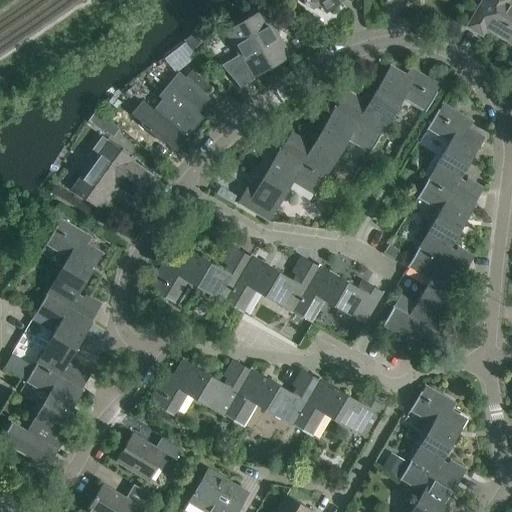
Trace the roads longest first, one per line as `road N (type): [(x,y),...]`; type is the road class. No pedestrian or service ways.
road 1 (residential): [(488,358),(510,161),(507,110),(463,57),(387,43),(277,97),(234,127),(179,187),(123,286),(121,320),(141,349)]
road 2 (residential): [(488,358),(426,367),(405,391),(322,351),(310,365),(207,347),(141,349)]
road 3 (residential): [(141,349),(126,392),(48,511)]
road 4 (residential): [(491,511),(504,492),(488,358)]
